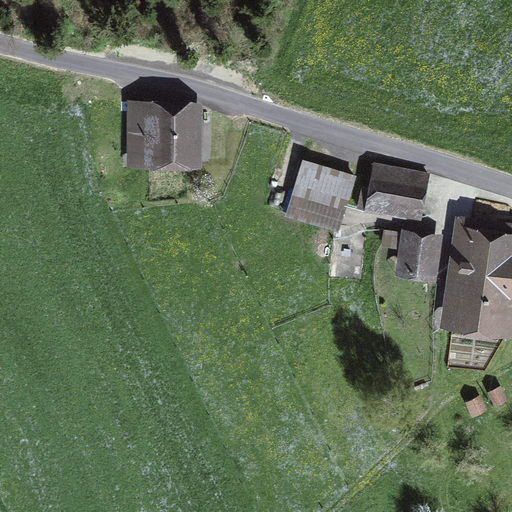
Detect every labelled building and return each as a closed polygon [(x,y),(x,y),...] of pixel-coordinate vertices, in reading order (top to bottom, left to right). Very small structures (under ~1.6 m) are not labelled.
[(173,102),(173,110),(130,110),(131,153),(192,153),(192,102),(173,102)] [(353,178),(303,160),(292,191),(342,210),(353,178)] [(368,209),(420,219),(429,172),(374,162),(370,179),(373,180),(368,209)] [(511,220),(467,215),(455,315),(502,320),(507,285),(511,285),(511,220)] [(379,229),(378,244),(398,246),(400,231),(379,229)] [(408,233),(404,269),(429,272),(434,236),(408,233)] [(479,396),(467,402),(473,413),(484,407),(479,396)]
